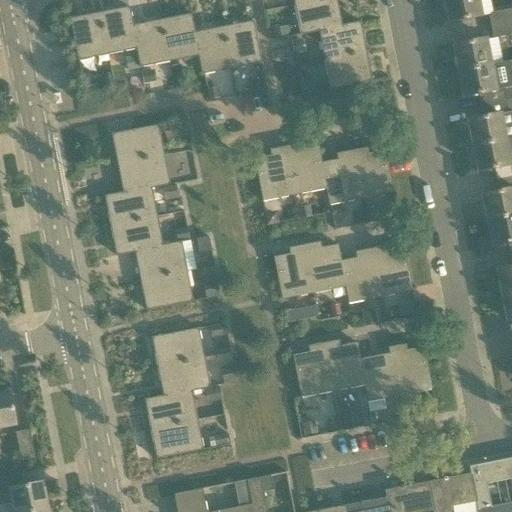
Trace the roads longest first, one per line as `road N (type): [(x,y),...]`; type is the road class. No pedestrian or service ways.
road 1 (residential): [(399,0),(487,440)]
road 2 (residential): [(76,337),(9,0)]
road 3 (residential): [(110,511),(76,337)]
road 4 (residential): [(487,440),(315,475)]
